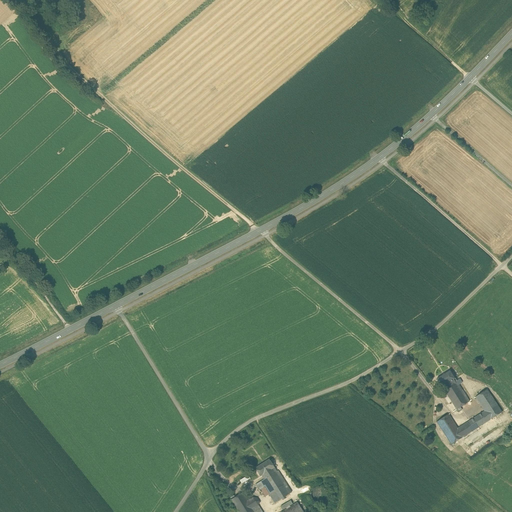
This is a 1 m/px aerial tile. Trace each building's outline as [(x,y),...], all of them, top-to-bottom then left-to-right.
[(450,371),(436,379),(441,387),(442,386),(445,390),(456,383),(453,379),(454,379),(450,371)] [(456,383),(445,390),(457,410),(460,407),(469,401),(459,385),(462,383),(459,379),(456,381),(457,382),(456,383)] [(485,411),(457,428),(448,414),(437,422),(451,444),(502,412),(487,389),(475,397),(485,411)] [(269,459),(255,468),(261,476),(262,475),(273,468),(274,467),(269,459)] [(264,479),(276,472),(273,468),(262,475),(264,479)] [(276,472),(264,479),(261,481),(265,487),(268,492),(269,494),(275,503),(291,493),(279,472),(277,473),(276,472)] [(261,481),(256,484),(260,490),(265,487),(261,481)] [(327,498),(327,495),(327,492),(325,489),(322,487),(319,487),(316,487),(313,489),(312,492),(311,495),(312,498),(313,501),(316,502),(319,503),(322,502),(325,500),(327,498)] [(255,511),(253,509),(248,501),(243,493),(231,500),(239,511),(255,511)] [(257,498),(253,497),(248,501),(253,509),(258,505),(260,501),(257,498)] [(303,511),(297,502),(282,511),(303,511)]
